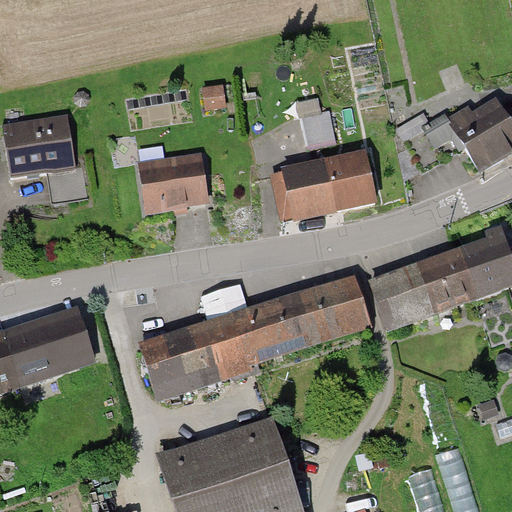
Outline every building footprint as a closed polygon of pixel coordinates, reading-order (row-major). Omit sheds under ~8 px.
[(204,98),(206,113),(221,110),(218,96),(204,98)] [(441,130),(469,181),(511,157),(511,141),(491,104),(441,130)] [(330,112),(301,119),(307,148),(337,142),(330,112)] [(4,131),(12,181),(50,175),(55,205),(88,200),(83,168),(77,169),(69,120),(4,131)] [(148,215),(208,206),(202,160),(141,169),(148,215)] [(287,176),(297,222),(376,206),(366,160),(287,176)] [(474,302),(511,288),(511,262),(502,232),(488,238),(491,245),(458,257),(474,302)] [(474,302),(458,257),(371,287),(387,332),(474,302)] [(317,345),(370,328),(356,285),(303,300),(317,345)] [(161,396),(317,345),(303,300),(146,349),(143,357),(154,393),(161,396)] [(0,393),(95,363),(80,317),(0,343),(0,393)] [(511,435),(511,421),(496,427),(501,440),(511,435)] [(300,511),(276,437),(164,473),(176,511),(300,511)] [(394,466),(390,450),(370,455),(374,471),(394,466)]
